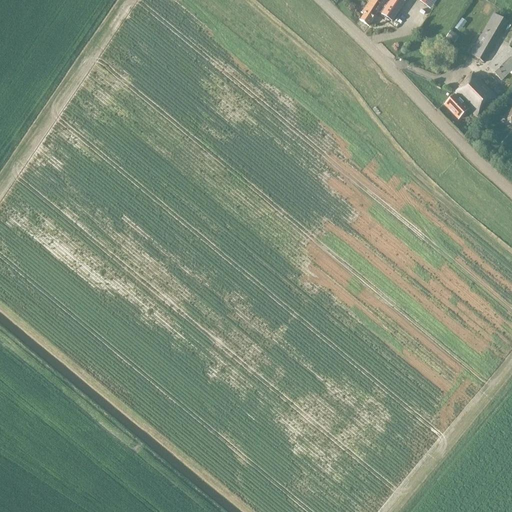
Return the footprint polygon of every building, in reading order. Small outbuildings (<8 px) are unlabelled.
[(368,26),(377,11),(382,14),(381,15),(391,22),(404,2),(401,0),(390,0),(388,4),(386,3),(386,2),(383,0),(370,0),(361,14),(363,15),(359,20),(368,26)] [(507,23),(493,15),(470,55),(484,63),(507,23)] [(447,37),(446,39),(454,44),(459,38),(459,37),(455,35),(450,32),(447,37)] [(511,51),(508,48),(488,67),(501,81),(511,70),(511,51)] [(450,82),(454,76),(449,73),(445,79),(450,82)] [(452,96),(453,97),(443,107),(457,121),(468,112),(476,120),(496,100),(471,75),(457,89),(459,90),(452,96)]
